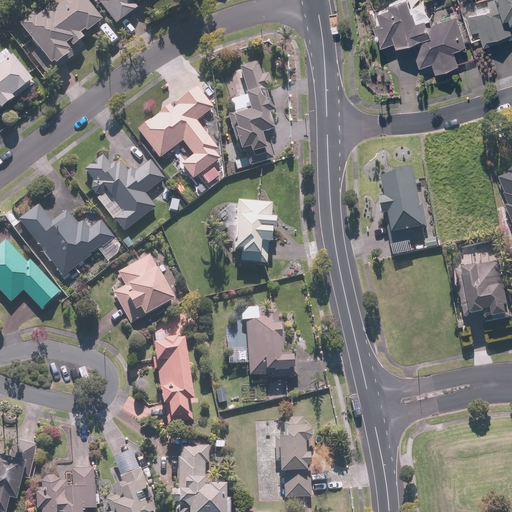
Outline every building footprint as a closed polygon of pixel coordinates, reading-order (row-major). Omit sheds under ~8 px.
[(33,15),(19,25),(38,51),(31,56),(47,77),(79,53),(74,47),(90,35),(88,32),(102,21),(86,0),(78,0),(69,7),(65,2),(50,13),(47,10),(36,18),(33,15)] [(103,0),(99,3),(116,25),(138,9),(133,2),(136,0),(137,2),(140,0),(103,0)] [(458,17),(430,26),(427,17),(418,20),(411,0),(388,0),(379,3),(382,10),(370,14),(381,48),(397,43),(398,47),(413,42),(421,68),(433,64),(437,75),(460,67),(454,51),(468,46),(458,17)] [(478,0),(479,2),(473,4),(471,0),(464,0),(473,33),(480,31),(484,46),(511,38),(511,0),(492,0),(491,1),(490,0),(478,0)] [(0,111),(34,85),(12,56),(11,58),(5,51),(0,54),(0,111)] [(233,114),(223,117),(239,169),(274,159),(267,135),(273,134),(267,115),(274,113),(270,99),(261,102),(259,94),(272,90),(267,74),(260,76),(256,63),(238,68),(239,70),(231,72),(232,77),(224,80),(229,96),(237,93),(239,98),(229,101),(233,114)] [(209,104),(214,100),(214,88),(197,66),(186,74),(195,86),(176,101),(179,106),(174,111),(170,106),(137,132),(158,160),(182,142),(194,157),(181,167),(191,180),(197,176),(205,187),(219,175),(211,165),(219,158),(215,153),(219,150),(197,121),(213,109),(209,104)] [(165,180),(150,160),(134,172),(132,169),(126,173),(116,159),(110,164),(102,153),(83,167),(91,177),(85,182),(124,234),(156,210),(145,196),(165,180)] [(511,167),(508,169),(510,175),(499,178),(505,197),(502,198),(511,225),(511,167)] [(386,198),(381,199),(392,248),(426,240),(425,235),(427,234),(412,170),(381,177),(386,198)] [(272,204),(237,203),(235,252),(241,252),(241,263),(267,264),(268,247),(272,247),(272,232),(276,233),(276,219),(271,219),(272,204)] [(18,221),(63,278),(91,256),(90,255),(100,247),(102,249),(115,239),(101,221),(89,230),(83,222),(78,226),(66,211),(51,223),(38,206),(18,221)] [(23,292),(42,311),(61,294),(30,261),(27,264),(5,241),(0,246),(0,292),(11,303),(23,292)] [(113,293),(130,325),(174,301),(160,277),(161,276),(149,256),(117,273),(125,287),(113,293)] [(501,260),(455,273),(467,320),(484,315),(486,323),(508,318),(505,308),(510,307),(505,288),(507,287),(501,260)] [(256,322),(245,322),(247,376),(273,375),(273,373),(296,372),(296,352),(284,352),(283,325),(279,325),(278,310),(256,311),(256,322)] [(193,402),(185,339),(164,341),(163,334),(152,335),(155,359),(153,359),(155,372),(157,372),(162,407),(166,406),(168,426),(191,423),(188,402),(193,402)] [(230,404),(226,388),(214,392),(218,408),(230,404)] [(284,473),(284,498),(311,498),(310,472),(306,472),(306,468),(309,468),(309,455),(305,455),(305,443),(311,443),(311,439),(311,432),(311,427),(306,427),(304,427),(304,418),(288,418),(283,418),(283,425),(283,437),(274,437),(275,462),(278,462),(278,473),(284,473)] [(17,501),(25,466),(32,467),(37,444),(15,439),(11,457),(4,455),(4,453),(0,451),(0,511),(3,511),(5,511),(9,499),(17,501)] [(175,504),(174,511),(226,511),(228,485),(206,484),(206,465),(209,465),(210,446),(180,445),(178,490),(171,489),(171,504),(175,504)] [(154,511),(151,503),(147,505),(142,491),(150,488),(141,467),(139,468),(132,451),(114,459),(121,476),(119,477),(121,481),(112,485),(117,498),(108,501),(112,511),(111,511),(154,511)] [(95,509),(94,469),(70,470),(71,486),(67,486),(67,480),(59,481),(54,477),(47,477),(43,481),(43,493),(35,493),(36,510),(43,510),(42,511),(85,511),(85,509),(95,509)]
